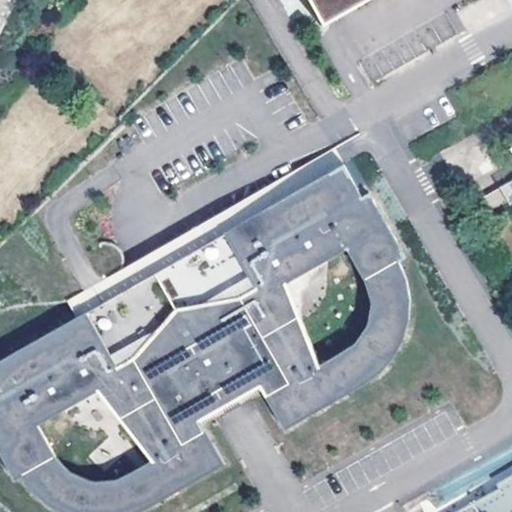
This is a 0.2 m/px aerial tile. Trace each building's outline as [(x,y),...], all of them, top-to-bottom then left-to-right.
[(0,0),(0,34),(17,0),(0,0)] [(298,0),(315,29),(369,0),(298,0)] [(77,316),(345,163),(335,146),(67,300),(77,316)] [(401,280),(392,265),(406,256),(369,191),(363,195),(345,163),(77,316),(0,360),(0,453),(15,480),(29,472),(38,487),(44,495),(52,503),(58,508),(65,511),(139,511),(143,510),(226,463),(195,411),(255,377),(285,429),(373,379),(383,371),(391,363),(399,351),(404,339),(407,326),(408,315),(408,303),(405,292),(403,286),(401,280)] [(511,203),(501,187),(482,198),(491,214),(511,203)] [(478,511),(473,502),(455,511),(478,511)]
